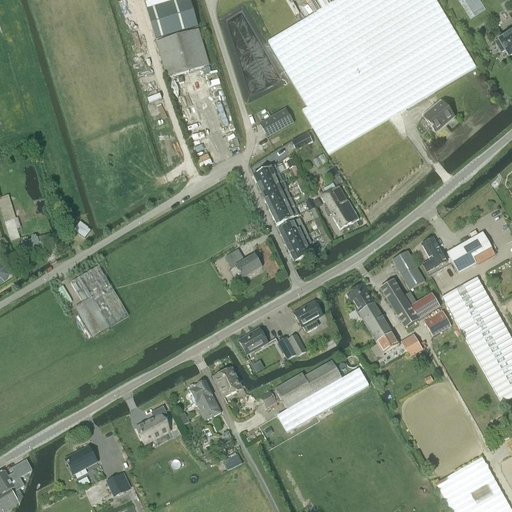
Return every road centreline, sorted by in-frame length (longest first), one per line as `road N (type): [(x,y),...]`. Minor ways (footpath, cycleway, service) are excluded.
road 1 (unclassified): [(0,306),(238,167),(300,290)]
road 2 (tertiary): [(0,462),(300,290)]
road 3 (tertiary): [(300,290),(391,233),(511,133)]
road 4 (track): [(240,168),(250,140),(207,0)]
